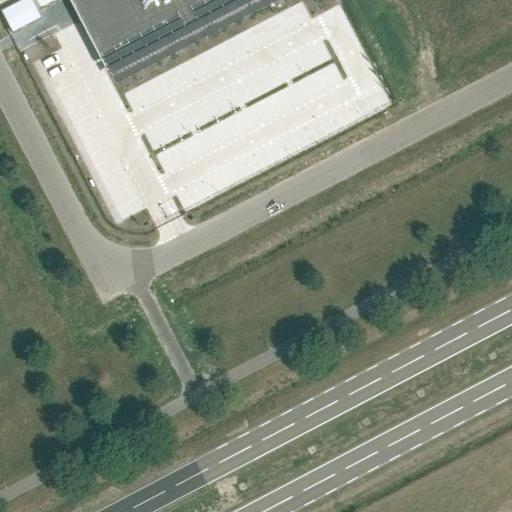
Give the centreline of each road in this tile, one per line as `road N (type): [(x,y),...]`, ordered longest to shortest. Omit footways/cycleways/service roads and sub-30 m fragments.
road 1 (unclassified): [(0,78),(85,242),(125,269),(185,251),(511,80)]
road 2 (primary): [(511,310),(128,511)]
road 3 (primary): [(264,511),(511,382)]
